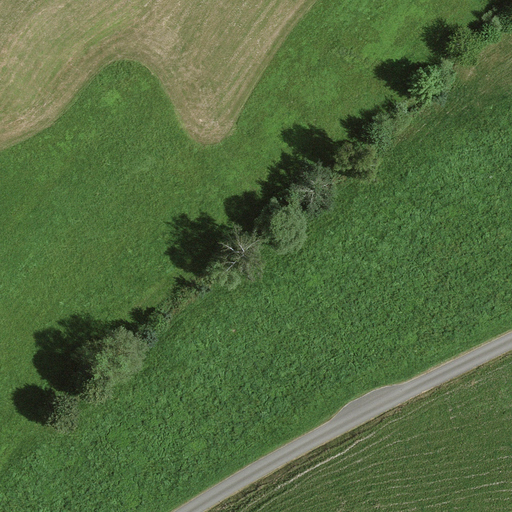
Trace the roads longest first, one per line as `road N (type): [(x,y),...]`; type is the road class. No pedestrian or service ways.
road 1 (track): [(0,461),(71,369),(318,165),(367,115)]
road 2 (track): [(188,511),(511,341)]
